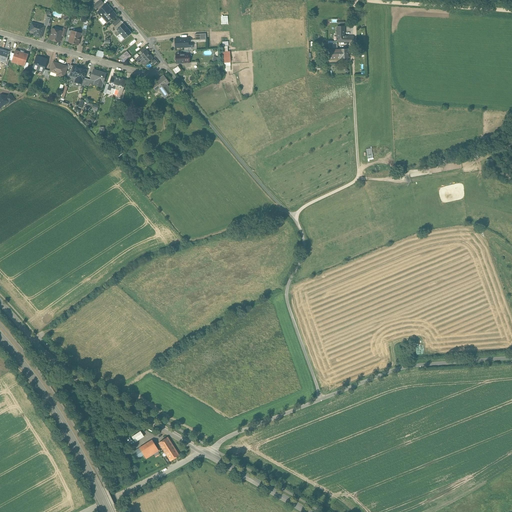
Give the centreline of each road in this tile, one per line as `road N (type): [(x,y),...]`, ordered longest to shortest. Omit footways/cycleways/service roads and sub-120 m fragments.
road 1 (track): [(163,63),(304,230),(289,301),(321,399)]
road 2 (unclassified): [(0,302),(55,362),(201,451)]
road 3 (residential): [(114,0),(163,63),(148,74),(0,33)]
road 4 (primary): [(107,511),(68,433),(0,336)]
road 5 (residential): [(321,399),(408,367),(511,357)]
road 6 (track): [(380,0),(511,10)]
road 7 (unclassified): [(201,451),(321,399)]
road 8 (unclassified): [(201,451),(86,511)]
road 9 (unclassified): [(201,451),(310,511)]
